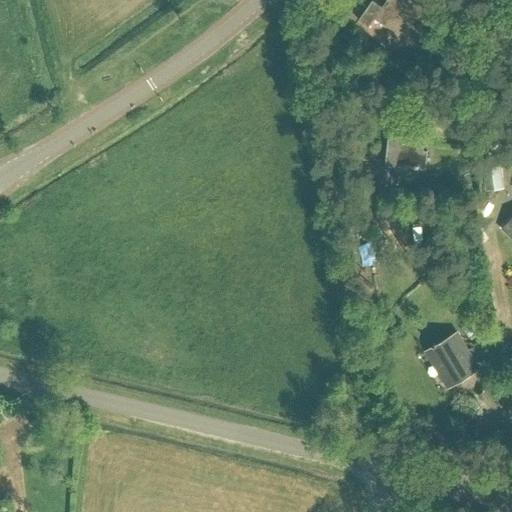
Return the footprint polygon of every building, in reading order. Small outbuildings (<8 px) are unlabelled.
[(407,45),(431,11),(416,1),(413,4),(406,0),(387,0),(384,6),(376,0),(372,0),(360,19),(370,26),(376,17),(396,31),(393,35),(407,45)] [(426,168),(428,152),(423,151),(426,126),(407,124),(408,112),(384,109),(383,122),(394,123),(392,138),(389,138),(386,164),(426,168)] [(485,164),(489,188),(505,186),(501,161),(485,164)] [(505,213),(511,205),(511,188),(497,206),(505,213)] [(458,330),(425,350),(447,388),(481,367),(469,348),(458,330)] [(491,382),(477,399),(493,413),(507,396),(491,382)]
